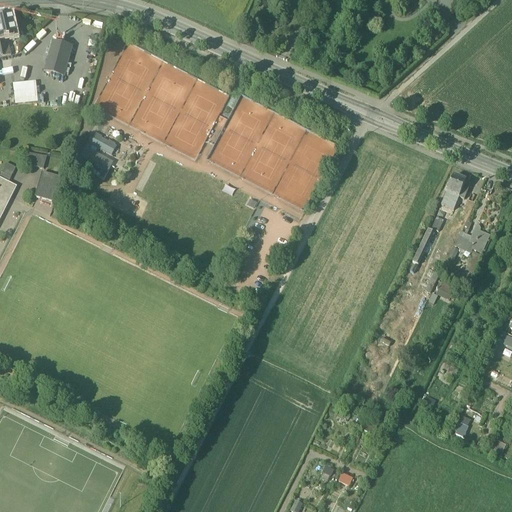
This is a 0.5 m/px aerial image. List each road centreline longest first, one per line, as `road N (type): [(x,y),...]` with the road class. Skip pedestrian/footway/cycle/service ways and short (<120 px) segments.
road 1 (tertiary): [(84,0),(157,19),(511,174)]
road 2 (track): [(164,511),(308,233)]
road 3 (track): [(308,233),(371,115)]
